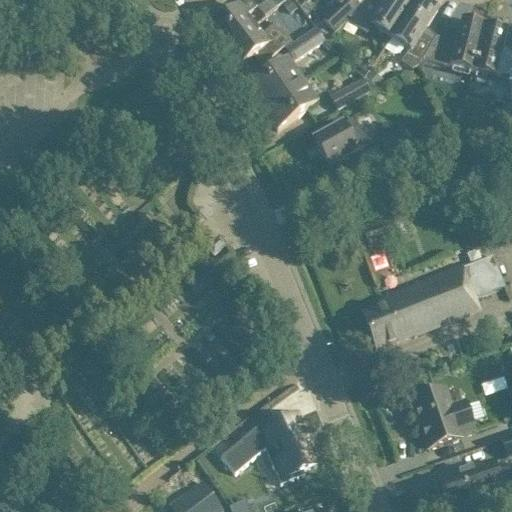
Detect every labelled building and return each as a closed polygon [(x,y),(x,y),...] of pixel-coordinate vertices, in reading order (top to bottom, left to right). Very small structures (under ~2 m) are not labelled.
[(269,0),(276,9),(283,4),(283,5),(289,0),(269,0)] [(333,0),(340,7),(322,23),(334,36),(346,24),(347,24),(360,10),(351,0),(333,0)] [(390,41),(416,0),(415,0),(387,0),(382,10),(368,1),(360,10),(347,24),(365,37),(371,28),(390,41)] [(417,0),(416,0),(390,41),(407,53),(400,64),(410,71),(419,66),(422,62),(433,44),(422,36),(437,14),(417,1),(417,0)] [(249,1),(248,1),(210,31),(224,50),(254,27),(247,17),(256,10),(249,1)] [(472,75),(483,28),(461,23),(455,44),(436,39),(433,44),(422,62),(472,75)] [(261,36),(254,27),(224,50),(239,69),(259,53),(267,63),(285,49),(286,50),(293,45),(277,24),(261,36)] [(507,34),(483,28),(472,75),(495,81),(507,34)] [(286,50),(295,64),(325,43),(314,29),(293,45),(286,50)] [(262,112),(301,84),(287,63),(248,90),(262,112)] [(377,91),(365,81),(362,83),(361,82),(330,99),(337,112),(377,91)] [(277,133),(316,106),(301,84),(262,112),(277,133)] [(367,148),(360,136),(352,122),(314,143),(329,170),(367,148)] [(402,133),(379,145),(393,170),(416,158),(402,133)] [(186,227),(193,235),(205,224),(198,216),(186,227)] [(207,250),(213,258),(225,247),(219,240),(207,250)] [(492,259),(452,274),(379,304),(382,310),(363,318),(376,352),(414,337),(414,339),(478,313),(473,302),(505,289),(492,259)] [(411,403),(428,452),(461,441),(460,437),(474,433),(464,405),(450,410),(444,392),(411,403)] [(222,460),(220,461),(235,478),(264,453),(265,452),(270,462),(279,458),(282,465),(287,476),(290,484),(304,478),(302,474),(317,468),(306,441),(307,440),(306,439),(305,440),(303,436),(305,435),(304,434),(303,435),(301,431),(302,430),(302,429),(300,430),(299,426),(300,425),(300,424),(299,425),(296,419),(263,433),(264,436),(260,438),(255,432),(236,447),(222,460)] [(511,458),(511,439),(501,443),(507,461),(511,458)] [(62,486),(36,456),(24,467),(50,497),(62,486)] [(455,511),(502,496),(491,464),(438,483),(440,487),(437,488),(441,501),(444,500),(448,511),(455,511)] [(229,511),(245,500),(235,488),(228,493),(216,477),(183,503),(189,511),(229,511)]
